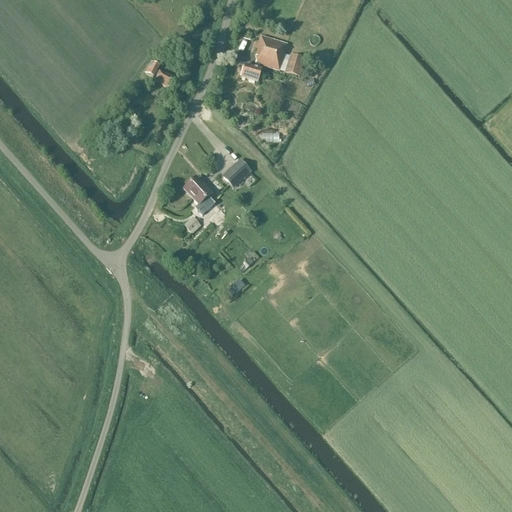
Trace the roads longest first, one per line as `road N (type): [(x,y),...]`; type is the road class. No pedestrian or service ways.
road 1 (unclassified): [(107,263),(135,232),(186,129),(230,0)]
road 2 (unclassified): [(75,511),(122,362),(128,303),(107,263)]
road 3 (unclassified): [(107,263),(0,147)]
